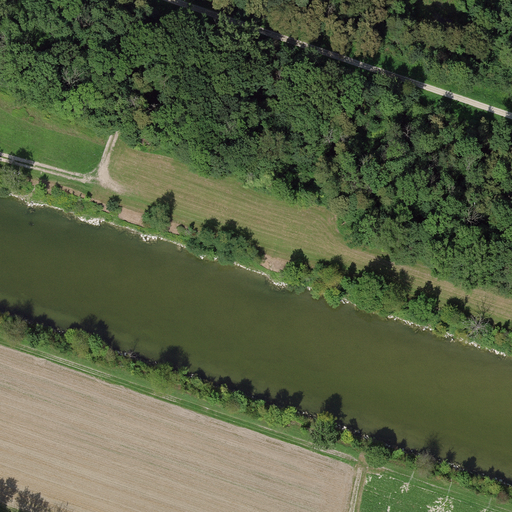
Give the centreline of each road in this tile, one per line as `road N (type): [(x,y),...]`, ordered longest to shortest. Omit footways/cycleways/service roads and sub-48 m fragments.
road 1 (track): [(507,511),(0,341)]
road 2 (track): [(511,116),(171,0)]
road 3 (track): [(96,0),(114,35),(118,84),(115,126),(99,165)]
